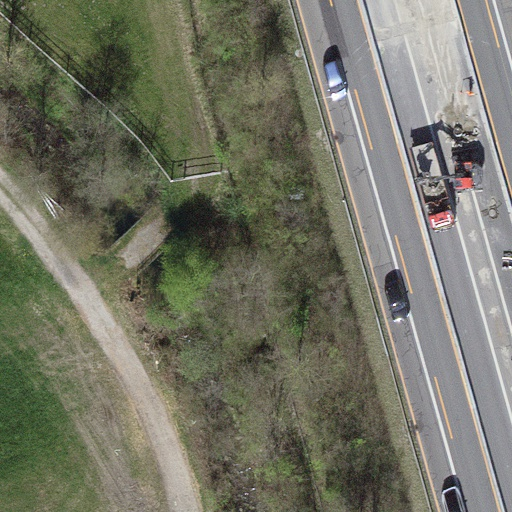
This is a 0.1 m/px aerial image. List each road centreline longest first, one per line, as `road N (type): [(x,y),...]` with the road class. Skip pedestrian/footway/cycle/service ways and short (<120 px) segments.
road 1 (motorway): [(361,0),(503,511)]
road 2 (track): [(0,186),(58,256),(119,351),(163,443),(184,511)]
road 3 (motorway): [(511,199),(456,0)]
